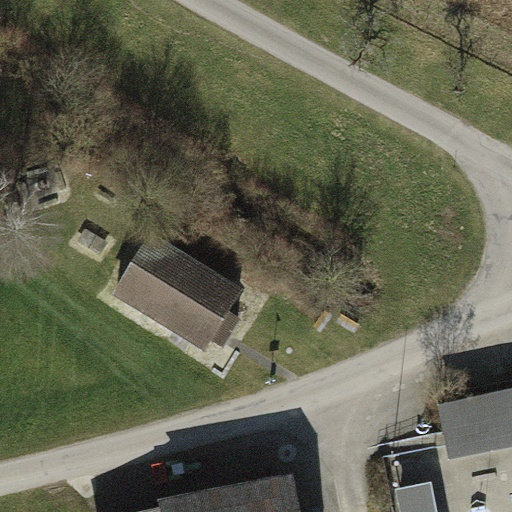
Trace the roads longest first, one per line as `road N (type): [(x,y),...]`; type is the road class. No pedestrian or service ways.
road 1 (residential): [(0,481),(326,387),(484,317)]
road 2 (residential): [(209,0),(495,155)]
road 3 (residential): [(495,155),(509,206),(507,259),(484,317)]
road 4 (track): [(326,387),(358,511)]
